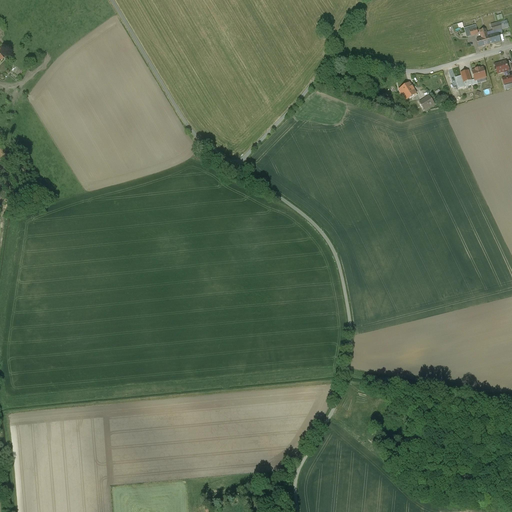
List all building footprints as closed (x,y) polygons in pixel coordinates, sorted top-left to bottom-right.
[(475,25),(464,29),(466,37),(471,36),(469,30),(476,28),(475,25)] [(497,34),(487,37),(489,45),(496,43),(496,44),(500,43),(497,34)] [(481,38),(476,40),(478,48),(489,45),(487,37),(481,38)] [(505,62),(502,63),(495,65),(497,74),(504,72),(508,71),(505,62)] [(478,69),(475,70),(472,71),(473,75),(475,81),(476,80),(485,78),(482,68),(479,69),(478,69)] [(475,81),(473,75),(469,76),(472,86),(477,84),(476,80),(475,81)] [(505,78),(502,79),(504,85),(511,82),(511,76),(509,77),(505,78)] [(416,94),(409,83),(399,90),(401,92),(400,93),(401,96),(402,95),(406,100),(416,94)] [(429,96),(419,102),(424,110),(434,104),(429,96)]
